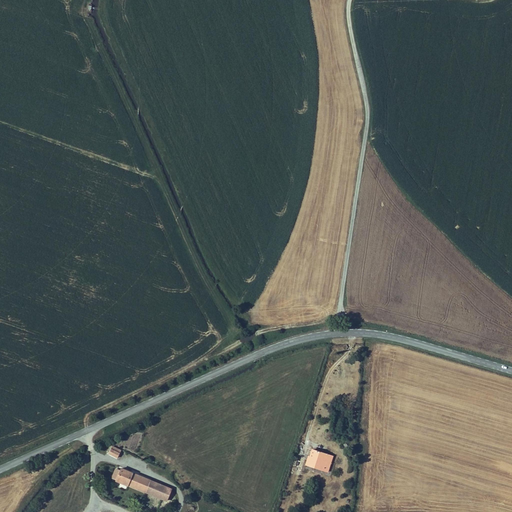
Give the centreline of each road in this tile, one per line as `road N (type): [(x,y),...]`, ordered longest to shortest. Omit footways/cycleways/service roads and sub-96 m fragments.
road 1 (secondary): [(337,333),(277,346),(0,469)]
road 2 (unclassified): [(349,0),(368,118),(337,333)]
road 3 (secondary): [(511,371),(400,339),(337,333)]
